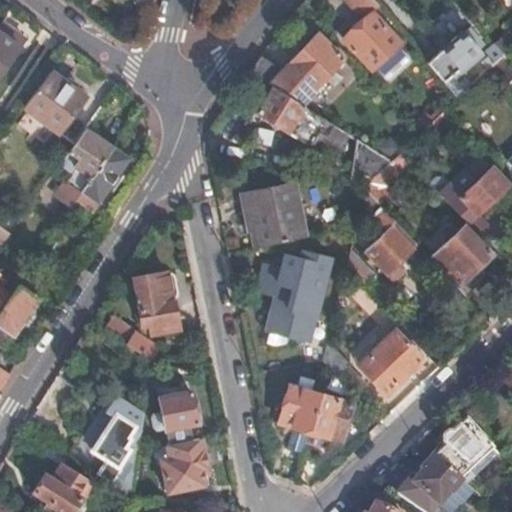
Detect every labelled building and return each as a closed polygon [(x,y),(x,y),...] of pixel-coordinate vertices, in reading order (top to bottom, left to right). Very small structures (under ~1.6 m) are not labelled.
[(401,45),(371,14),(342,41),(372,72),(401,45)] [(0,21),(0,84),(24,51),(31,43),(0,21)] [(426,64),(441,81),(449,75),(455,70),(460,76),(482,57),(462,34),(426,64)] [(259,56),(248,73),(266,84),(302,105),(313,88),(342,60),(318,36),(288,66),(289,67),(286,72),(259,56)] [(500,55),(501,54),(509,47),(503,41),(494,48),(500,55)] [(494,48),(493,47),(486,54),(485,56),(478,63),(484,70),(488,67),(500,55),(494,48)] [(488,67),(487,68),(505,86),(511,78),(511,65),(501,54),(500,55),(488,67)] [(455,70),(449,75),(454,81),(460,76),(455,70)] [(81,98),(48,73),(22,108),(55,132),(81,98)] [(302,105),(266,84),(256,100),(260,103),(256,110),(254,113),(287,133),(288,132),(295,120),(317,133),(325,138),(333,125),(302,105)] [(260,103),(256,100),(252,107),(256,110),(260,103)] [(309,145),(317,133),(295,120),(288,132),(309,145)] [(110,146),(85,127),(58,164),(71,173),(74,169),(88,178),(110,146)] [(127,158),(110,146),(88,178),(79,192),(96,204),(126,160),(127,158)] [(355,163),(345,178),(367,182),(367,180),(389,160),(370,148),(361,157),(355,163)] [(367,180),(367,182),(363,192),(376,206),(390,192),(385,186),(408,164),(397,152),(389,160),(367,180)] [(440,197),(464,222),(503,186),(475,157),(449,183),(452,186),(440,197)] [(242,194),(253,247),(302,237),(291,185),(242,194)] [(90,213),(96,204),(79,192),(73,200),(90,213)] [(363,192),(360,205),(385,229),(379,235),(366,248),(362,251),(388,277),(391,278),(393,278),(400,272),(400,268),(399,266),(396,261),(410,248),(389,225),(393,222),(376,206),(363,192)] [(426,257),(459,292),(473,279),(467,273),(488,253),(460,224),(426,257)] [(359,241),(366,248),(379,235),(373,229),(359,241)] [(344,270),(361,288),(374,277),(348,250),(344,270)] [(305,340),(325,257),(304,252),(302,259),(284,255),(281,268),(263,263),(258,279),(278,284),(268,325),(289,330),(287,335),(305,340)] [(166,273),(132,280),(141,326),(148,325),(150,334),(177,329),(166,273)] [(0,347),(36,297),(15,283),(0,305),(0,347)] [(111,320),(103,332),(149,359),(155,348),(111,320)] [(419,358),(391,329),(360,360),(388,389),(419,358)] [(328,367),(336,375),(347,363),(326,341),(321,359),(328,367)] [(0,369),(0,388),(8,375),(0,369)] [(278,420),(309,430),(321,392),(311,389),(314,377),(299,372),(296,385),(290,383),(278,420)] [(188,392),(155,398),(162,435),(195,428),(188,392)] [(321,392),(309,430),(339,438),(350,402),(321,392)] [(133,428),(111,414),(88,452),(109,465),(113,459),(120,462),(129,449),(123,444),(133,428)] [(431,455),(459,478),(467,469),(474,475),(496,454),(466,421),(456,421),(451,425),(449,433),(453,436),(443,447),(428,431),(416,442),(431,455)] [(48,445),(24,429),(15,443),(39,458),(48,445)] [(203,467),(197,438),(156,446),(165,490),(201,483),(197,469),(203,467)] [(438,502),(459,478),(431,455),(419,470),(420,471),(401,496),(424,511),(427,511),(436,502),(438,502)] [(71,511),(89,484),(61,466),(51,480),(43,475),(32,493),(61,511),(71,511)] [(391,511),(373,502),(368,511),(391,511)]
